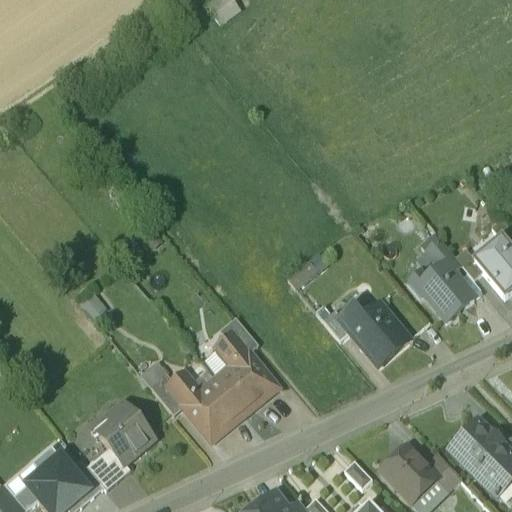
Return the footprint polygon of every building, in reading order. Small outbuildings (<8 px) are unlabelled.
[(218,0),(209,7),(223,27),(242,14),(232,0),(218,0)] [(511,239),(501,226),(491,235),(500,245),(501,245),(510,255),(511,253),(511,239)] [(455,265),(438,245),(424,256),(439,275),(444,271),(452,280),(461,272),(455,265)] [(511,257),(510,255),(501,245),(500,245),(474,267),(473,268),(482,279),(504,305),(511,298),(511,257)] [(474,267),(465,256),(455,265),(461,272),(473,286),(482,279),(473,268),(474,267)] [(427,285),(425,287),(423,301),(446,329),(474,306),(452,280),(444,271),(439,275),(427,285)] [(419,275),(405,287),(420,304),(423,301),(425,287),(427,285),(419,275)] [(408,346),(379,311),(363,324),(354,313),(352,314),(350,312),(339,321),(341,324),(339,325),(351,339),(378,372),(408,346)] [(330,321),(323,312),(315,318),(323,327),(330,321)] [(339,321),(335,317),(330,321),(323,327),(340,348),(351,339),(339,325),(341,324),(339,321)] [(257,352),(235,325),(220,337),(227,346),(232,341),(247,360),(248,359),(257,352)] [(247,360),(232,341),(227,346),(216,354),(228,369),(229,378),(223,380),(216,386),(244,420),(277,394),(248,359),(247,360)] [(186,412),(169,392),(174,389),(166,380),(150,393),(173,421),(183,414),(186,412)] [(215,386),(208,392),(206,398),(197,395),(185,380),(174,389),(169,392),(186,412),(183,414),(211,448),(245,421),(244,420),(216,386),(215,386)] [(153,446),(123,409),(105,425),(110,431),(98,441),(109,454),(123,471),(124,470),(153,446)] [(511,459),(478,426),(448,456),(496,504),(511,487),(511,459)] [(71,511),(76,508),(89,497),(70,475),(51,452),(31,468),(40,479),(12,502),(20,511),(32,511),(38,507),(41,511),(71,511)] [(424,471),(406,453),(380,478),(411,510),(436,486),(437,485),(424,471)] [(109,454),(86,473),(103,493),(106,496),(129,476),(124,470),(123,471),(109,454)] [(461,486),(436,460),(424,471),(437,485),(436,486),(448,498),(461,486)] [(79,511),(80,511),(103,493),(86,473),(80,466),(70,475),(89,497),(76,508),(79,511)] [(372,486),(354,468),(344,477),(362,496),(372,486)] [(12,502),(3,492),(0,494),(0,511),(20,511),(13,504),(12,502)] [(284,511),(275,500),(258,511),(284,511)]
